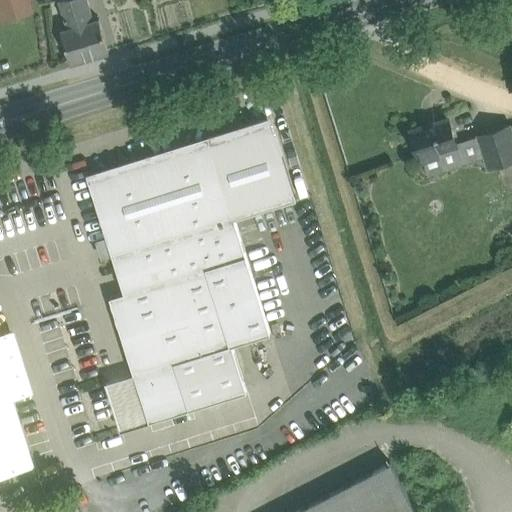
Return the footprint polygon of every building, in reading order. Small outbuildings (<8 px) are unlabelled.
[(27,0),(0,0),(0,20),(0,21),(31,11),(27,0)] [(87,0),(59,0),(67,28),(62,30),(71,61),(108,50),(99,19),(93,20),(87,0)] [(475,107),(458,110),(462,135),(479,132),(475,107)] [(448,118),(411,130),(419,155),(422,154),(423,158),(428,173),(485,154),(479,135),(456,143),(448,118)] [(267,123),(210,140),(234,218),(292,200),(267,123)] [(511,133),(510,125),(479,135),(485,154),(489,166),(511,158),(511,133)] [(210,140),(93,177),(113,238),(108,240),(135,325),(139,324),(153,368),(134,374),(134,373),(105,382),(121,430),(190,409),(175,362),(232,344),(270,332),(234,218),(210,140)] [(13,330),(0,333),(0,370),(9,400),(33,392),(13,330)] [(175,362),(190,409),(247,391),(232,344),(175,362)] [(0,370),(0,450),(23,443),(9,400),(0,370)] [(0,476),(30,467),(23,443),(0,450),(0,476)] [(416,511),(390,462),(294,511),(416,511)]
